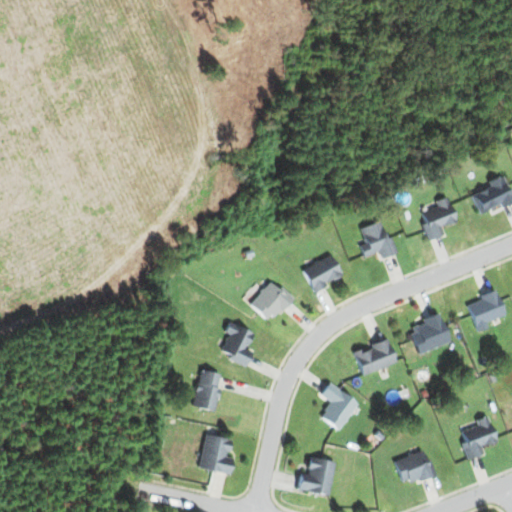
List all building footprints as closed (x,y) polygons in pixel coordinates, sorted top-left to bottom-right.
[(511,200),(500,175),(486,181),(489,186),(469,196),(477,214),(499,204),(500,207),(511,200)] [(419,212),(423,223),(419,224),(426,240),(441,234),(439,227),(455,221),(444,196),(433,201),(435,206),(419,212)] [(395,253),(389,236),(384,238),(378,220),(358,228),(362,239),(356,242),(361,257),(376,252),(379,259),(395,253)] [(310,291),(340,278),(329,255),(300,269),(310,291)] [(247,304),(266,322),(290,297),(278,286),(276,289),(268,282),(247,304)] [(465,305),(475,331),(486,327),(484,322),(503,315),(493,289),(476,295),(478,300),(465,305)] [(417,354),(448,342),(437,314),(406,326),(417,354)] [(243,367),(250,351),(244,348),(251,333),(227,322),(222,332),(227,334),(219,351),(228,355),(226,359),(243,367)] [(393,365),(386,338),(367,343),(369,347),(352,352),(358,374),(393,365)] [(190,407),(211,411),(219,374),(198,369),(190,407)] [(336,430),(356,404),(327,382),(317,394),(328,402),(318,416),(336,430)] [(474,419),(476,426),(458,432),(466,458),(482,454),(479,445),(494,441),(486,415),(474,419)] [(196,468),(227,474),(231,457),(226,456),(229,439),(202,434),(196,468)] [(399,484),(434,474),(429,458),(423,459),(420,451),(392,460),(399,484)] [(326,496),(334,463),(308,456),(304,473),(299,472),(295,488),(326,496)]
